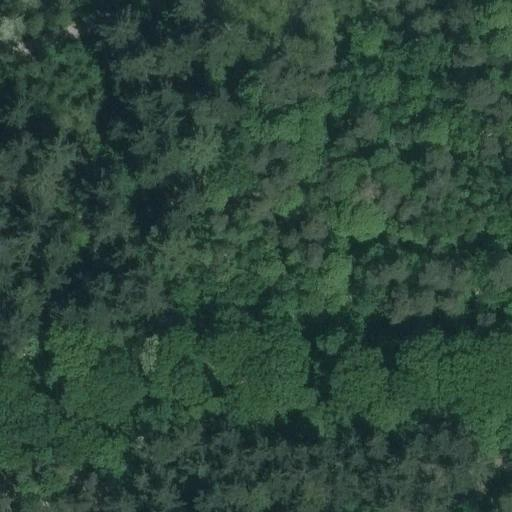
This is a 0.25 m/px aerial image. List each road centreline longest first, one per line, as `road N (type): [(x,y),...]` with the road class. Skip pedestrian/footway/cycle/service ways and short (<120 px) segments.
road 1 (tertiary): [(0,402),(511,409)]
road 2 (track): [(0,63),(183,0)]
